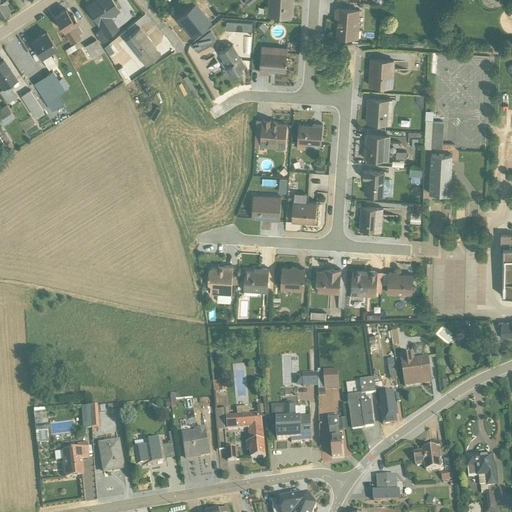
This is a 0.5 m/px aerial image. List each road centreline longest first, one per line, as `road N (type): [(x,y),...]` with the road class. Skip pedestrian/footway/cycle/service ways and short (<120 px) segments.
road 1 (unclassified): [(74,511),(309,474),(345,485)]
road 2 (residential): [(345,485),(392,438),(511,365)]
road 3 (unclassified): [(346,101),(336,246)]
road 4 (unclassified): [(336,246),(206,237)]
